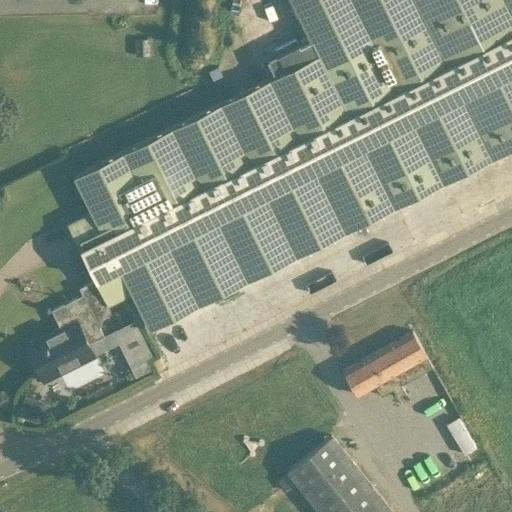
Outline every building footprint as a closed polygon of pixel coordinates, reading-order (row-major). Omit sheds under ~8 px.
[(92,210),(68,222),(80,246),(95,278),(106,299),(108,303),(133,291),(151,326),(298,253),(444,180),(511,146),(511,0),(291,0),(310,38),(268,59),(274,71),(275,74),(222,100),(75,174),(90,205),(92,210)] [(137,54),(148,54),(148,39),(136,40),(137,54)] [(218,66),(209,70),(214,79),(222,75),(218,66)] [(90,308),(106,299),(95,278),(79,286),(83,294),(52,309),(61,327),(44,335),(27,344),(29,349),(25,351),(32,364),(36,362),(44,379),(95,354),(88,342),(104,334),(99,326),(90,308)] [(402,384),(433,366),(413,330),(343,369),(357,394),(375,384),(382,395),(394,388),(398,396),(406,391),(402,384)] [(29,394),(22,414),(41,420),(48,400),(29,394)] [(462,414),(447,423),(464,453),(479,444),(462,414)] [(284,470),(287,473),(278,481),(286,490),(295,483),(317,511),(389,511),(328,435),(284,470)] [(436,485),(475,464),(468,451),(429,472),(436,485)]
